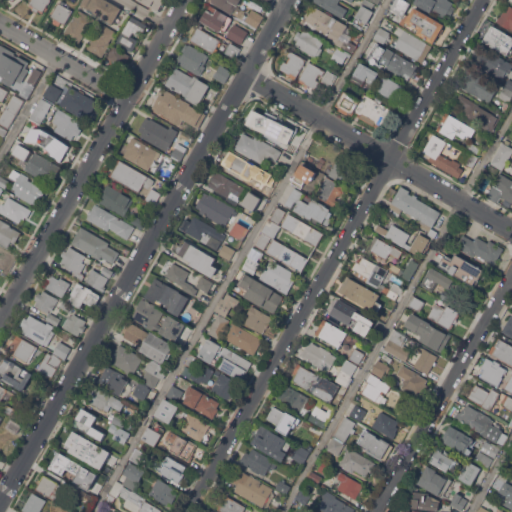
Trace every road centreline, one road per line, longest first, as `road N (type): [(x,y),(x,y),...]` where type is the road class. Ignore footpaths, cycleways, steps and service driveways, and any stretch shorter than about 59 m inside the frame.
road 1 (residential): [(484,0),(188,511)]
road 2 (residential): [(0,498),(287,0)]
road 3 (residential): [(0,323),(187,0)]
road 4 (residential): [(246,75),(511,230)]
road 5 (residential): [(374,511),(511,281)]
road 6 (residential): [(0,23),(131,97)]
